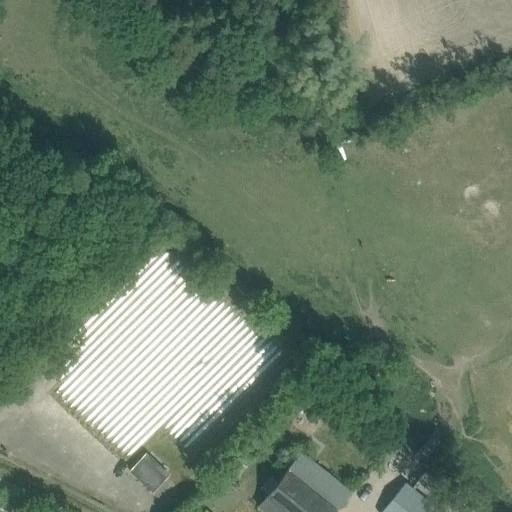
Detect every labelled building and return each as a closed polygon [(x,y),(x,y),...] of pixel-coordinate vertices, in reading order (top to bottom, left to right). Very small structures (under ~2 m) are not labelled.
[(319,445),(338,454),(346,438),(327,429),(319,445)] [(388,460),(396,451),(382,439),(375,448),(388,460)] [(336,511),(351,493),(301,453),(259,505),(267,511),(336,511)] [(129,470),(153,492),(167,477),(144,454),(129,470)] [(441,511),(406,483),(381,511),(441,511)]
